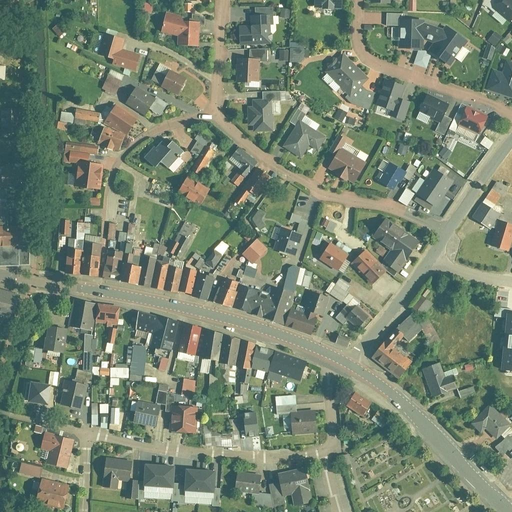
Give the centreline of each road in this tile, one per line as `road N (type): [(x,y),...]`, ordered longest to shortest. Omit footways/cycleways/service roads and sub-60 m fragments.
road 1 (residential): [(445,235),(402,212),(312,188),(256,153),(225,121),(217,109),(223,0)]
road 2 (residential): [(325,454),(218,453),(94,430),(85,439),(84,511)]
road 3 (tertiary): [(36,281),(198,313),(335,360)]
road 4 (tertiary): [(503,511),(350,367)]
road 5 (residential): [(511,112),(381,62),(365,45),(361,0)]
road 6 (residential): [(350,367),(432,261)]
